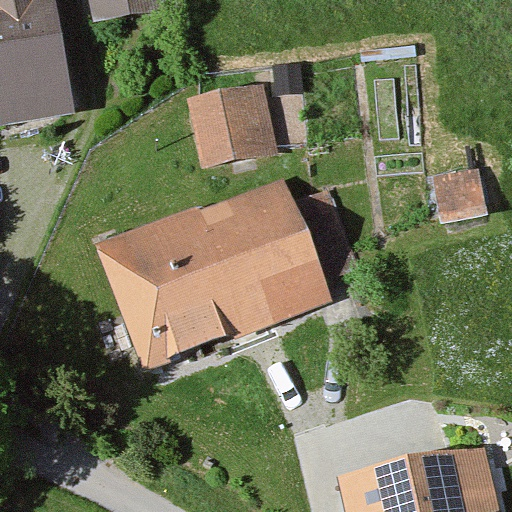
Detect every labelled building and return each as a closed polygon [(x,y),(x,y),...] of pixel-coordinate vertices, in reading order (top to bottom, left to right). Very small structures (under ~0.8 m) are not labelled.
[(0,0),(0,132),(68,118),(43,0),(0,0)] [(148,0),(84,0),(92,36),(153,24),(148,0)] [(262,96),(182,114),(197,182),(277,164),(262,96)] [(470,177),(425,185),(435,237),(480,229),(470,177)] [(284,213),(274,188),(198,221),(194,212),(88,257),(144,388),(228,352),(227,352),(328,309),(319,289),(357,273),(324,196),(284,213)] [(491,511),(480,460),(327,493),(331,511),(491,511)]
